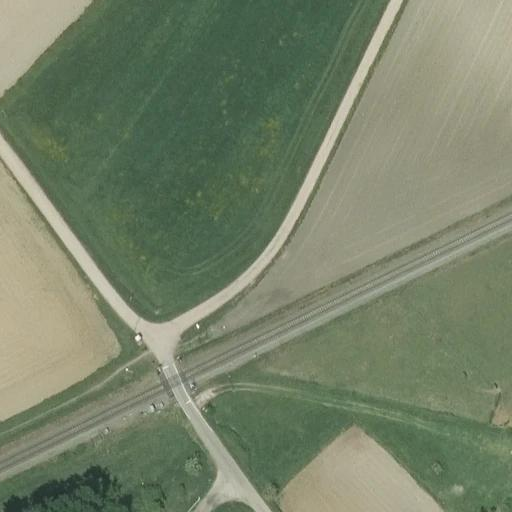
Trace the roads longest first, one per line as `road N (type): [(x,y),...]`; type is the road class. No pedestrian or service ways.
road 1 (unclassified): [(396,0),(274,247),(222,297),(154,342)]
road 2 (unclassified): [(0,147),(100,286),(154,342)]
road 3 (unclassified): [(154,342),(184,403),(261,511)]
road 4 (track): [(159,348),(0,430)]
